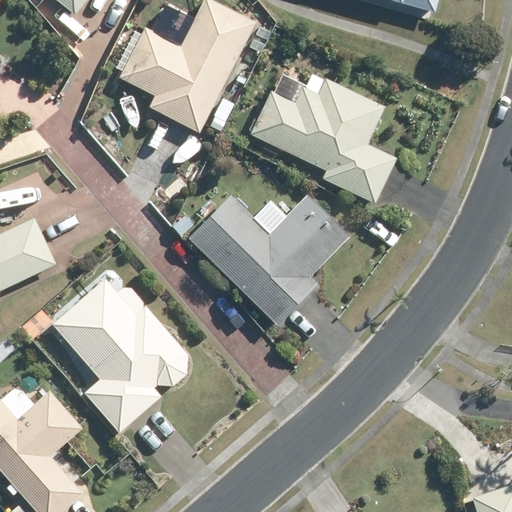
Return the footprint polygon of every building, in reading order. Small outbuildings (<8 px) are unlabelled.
[(68,0),(83,11),(91,0),(68,0)] [(151,94),(145,105),(193,130),(248,20),(209,0),(198,0),(181,33),(176,44),(153,31),(141,25),(137,33),(114,74),(151,94)] [(394,0),(431,10),(433,0),(394,0)] [(249,134),(325,171),(322,177),(374,203),(396,159),(365,144),(383,108),(325,80),(318,94),(302,87),(294,103),(270,92),(249,134)] [(213,115),(206,128),(217,134),(224,122),(213,115)] [(228,193),(186,235),(272,321),(312,281),(305,274),(345,233),(304,192),(265,230),(228,193)] [(0,305),(6,287),(63,261),(40,214),(0,233),(0,305)] [(111,278),(59,322),(107,378),(93,389),(127,428),(166,395),(158,386),(163,382),(179,383),(193,372),(194,351),(153,304),(141,314),(111,278)] [(41,311),(22,327),(32,339),(51,323),(41,311)] [(5,396),(0,399),(0,457),(48,511),(63,511),(89,489),(57,453),(90,425),(57,389),(25,418),(7,398),(5,396)] [(511,511),(511,483),(472,497),(476,511),(511,511)]
